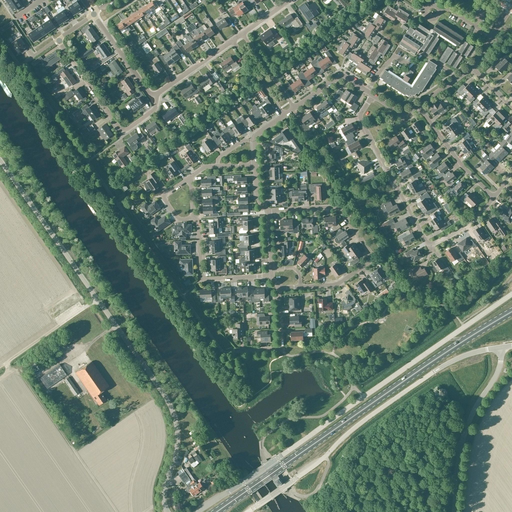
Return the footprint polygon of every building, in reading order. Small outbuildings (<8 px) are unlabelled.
[(19,0),(10,7),(13,11),(17,8),(19,11),(25,8),(19,0)] [(72,0),(70,2),(71,2),(72,4),(77,12),(82,9),(80,6),(82,4),(81,3),(79,0),(72,0)] [(239,1),(236,3),(237,4),(238,5),(243,13),(248,10),(246,7),(250,4),(247,0),(240,0),(242,2),(241,3),(239,1)] [(153,1),(147,4),(151,10),(154,8),(156,12),(160,10),(160,9),(158,7),(157,8),(155,4),(153,1)] [(77,12),(72,4),(71,2),(64,7),(67,12),(70,11),(73,15),(77,12)] [(306,3),(301,8),(303,12),(302,13),(308,21),(312,19),(319,14),(316,10),(319,8),(315,3),(309,7),(306,3)] [(147,4),(142,8),(149,17),(151,16),(148,12),(151,10),(147,4)] [(232,8),(228,10),(232,16),(236,13),(238,16),(243,13),(238,5),(237,4),(235,6),(236,7),(233,9),(232,8)] [(63,6),(56,11),(58,14),(63,22),(68,19),(65,14),(67,12),(64,7),(63,6)] [(385,11),(383,14),(389,17),(391,14),(389,13),(392,9),(393,8),(389,6),(389,7),(387,6),(384,10),(385,11)] [(137,11),(141,17),(144,15),(147,19),(149,17),(142,8),(137,11)] [(398,12),(394,17),(396,18),(398,19),(400,20),(403,15),(402,14),(403,12),(401,11),(402,10),(398,8),(396,11),(398,12)] [(391,14),(389,17),(389,18),(394,21),(396,18),(394,17),(398,12),(396,11),(394,9),(394,10),(392,9),(389,13),(391,14)] [(132,15),(137,22),(139,20),(138,19),(141,17),(137,11),(132,15)] [(403,15),(400,20),(405,23),(408,18),(407,17),(408,15),(407,14),(407,13),(404,11),(403,12),(402,14),(403,15)] [(227,19),(230,17),(226,12),(223,14),(225,17),(216,23),(220,29),(228,24),(225,20),(226,19),(227,19)] [(375,12),(372,16),(376,19),(375,20),(383,25),(386,20),(383,18),(383,17),(378,14),(375,12)] [(59,25),(63,22),(58,14),(53,16),(57,21),(59,24),(59,25)] [(291,22),(296,28),(302,24),(297,17),(294,19),(290,14),(279,22),(282,26),(284,25),(285,26),(291,22)] [(132,15),(127,18),(131,24),(134,22),(135,23),(137,22),(132,15)] [(47,17),(43,20),(45,22),(50,31),(55,28),(49,19),(47,17)] [(127,18),(122,21),(128,30),(129,31),(131,30),(129,27),(128,26),(131,24),(127,18)] [(372,23),(371,24),(376,27),(376,29),(379,31),(380,30),(383,25),(375,20),(374,21),(373,21),(372,23)] [(122,21),(117,25),(121,30),(123,33),(128,30),(122,21)] [(367,26),(366,28),(373,32),(376,29),(376,27),(371,24),(372,23),(369,21),(368,22),(366,25),(367,26)] [(400,42),(400,43),(418,54),(421,49),(429,54),(439,38),(438,38),(438,35),(455,46),(456,45),(458,46),(464,38),(438,21),(431,32),(429,30),(428,32),(418,25),(415,30),(410,27),(400,42)] [(40,25),(46,33),(50,31),(45,22),(40,25)] [(309,25),(307,27),(310,32),(318,26),(315,23),(310,26),(309,25)] [(192,24),(189,26),(190,27),(198,39),(201,38),(203,41),(209,37),(201,26),(199,28),(202,33),(200,34),(192,24)] [(201,26),(209,37),(214,34),(210,27),(207,29),(204,24),(201,26)] [(42,36),(46,33),(40,25),(36,28),(42,36)] [(87,25),(80,30),(82,34),(85,32),(92,42),(98,38),(91,27),(90,28),(87,25)] [(186,34),(184,36),(185,38),(187,40),(193,49),(198,45),(196,41),(198,39),(190,27),(187,29),(194,39),(193,39),(190,35),(189,35),(188,36),(186,34)] [(364,30),(363,32),(366,33),(365,34),(370,38),(373,32),(366,28),(365,27),(363,30),(364,30)] [(36,28),(32,31),(38,39),(42,36),(36,28)] [(38,39),(32,31),(31,29),(27,32),(29,36),(28,37),(31,40),(32,40),(33,42),(38,39)] [(267,33),(262,36),(267,44),(276,39),(277,40),(281,38),(280,37),(277,33),(276,33),(275,31),(272,33),(269,29),(266,32),(267,33)] [(352,34),(349,38),(350,38),(358,43),(360,39),(357,37),(358,36),(353,33),(352,35),(352,34)] [(19,37),(11,42),(14,47),(13,47),(16,51),(16,50),(18,52),(22,50),(21,49),(23,48),(22,46),(24,44),(19,37)] [(347,42),(346,43),(351,46),(351,47),(354,49),(354,48),(356,46),(358,43),(350,38),(349,40),(348,39),(347,42)] [(382,39),(379,45),(386,49),(387,50),(389,47),(388,46),(389,45),(387,43),(388,42),(382,39)] [(186,44),(183,46),(188,52),(193,49),(187,40),(184,42),(186,44)] [(342,45),(341,46),(348,51),(351,47),(351,46),(346,43),(347,42),(344,40),(343,41),(341,44),(342,45)] [(470,52),(473,47),(465,41),(462,46),(470,52)] [(146,42),(141,45),(143,47),(142,47),(146,53),(152,50),(146,42)] [(96,48),(103,58),(109,54),(102,43),(96,48)] [(172,50),(169,53),(170,54),(169,54),(174,62),(180,58),(178,55),(181,54),(182,53),(176,45),(173,47),(174,49),(172,50)] [(376,48),(375,50),(380,54),(383,56),(384,56),(386,52),(385,51),(386,49),(379,45),(377,47),(376,48)] [(339,49),(338,50),(340,52),(339,53),(345,56),(348,51),(341,46),(340,46),(338,48),(339,49)] [(372,48),(369,53),(377,57),(378,56),(379,56),(380,54),(375,50),(376,48),(373,46),(372,48)] [(439,60),(444,63),(453,50),(448,46),(439,60)] [(462,46),(459,51),(461,53),(462,54),(467,57),(470,52),(462,46)] [(90,47),(83,53),(85,56),(93,51),(90,47)] [(135,56),(142,52),(140,47),(133,51),(135,56)] [(322,59),(327,66),(332,63),(333,64),(336,62),(327,50),(324,52),(327,56),(322,59)] [(40,56),(33,61),(35,64),(36,64),(41,60),(46,68),(57,60),(56,59),(57,58),(56,56),(58,55),(55,51),(55,52),(49,56),(48,55),(42,59),(40,56)] [(352,54),(349,58),(350,59),(350,60),(353,62),(353,61),(358,53),(355,51),(353,54),(352,54)] [(169,54),(170,54),(168,52),(163,56),(162,55),(159,57),(164,65),(167,63),(169,65),(174,62),(169,54)] [(454,52),(451,57),(459,63),(463,57),(461,56),(459,55),(457,54),(454,52)] [(508,67),(511,64),(505,59),(508,56),(504,52),(498,57),(502,61),(496,67),(502,73),(505,70),(506,72),(509,69),(508,67)] [(358,53),(353,61),(355,62),(354,63),(357,65),(358,65),(362,60),(363,61),(365,58),(363,56),(362,56),(358,53)] [(367,56),(369,58),(370,58),(369,59),(374,62),(375,60),(376,61),(378,58),(377,57),(369,53),(367,56)] [(151,65),(152,67),(150,68),(152,73),(155,71),(157,74),(157,73),(158,74),(160,72),(160,71),(162,70),(157,62),(159,61),(156,57),(152,60),(154,63),(151,65)] [(232,69),(238,65),(236,62),(235,63),(231,57),(220,64),(224,70),(225,72),(231,68),(232,69)] [(315,59),(312,61),(321,73),(324,71),(323,69),(327,66),(322,59),(321,57),(316,60),(315,59)] [(455,68),(459,63),(451,57),(447,63),(455,68)] [(357,65),(355,67),(360,70),(360,69),(362,71),(367,63),(363,61),(362,60),(358,65),(357,65)] [(436,68),(437,65),(429,60),(412,87),(385,70),(379,78),(382,80),(405,95),(406,94),(409,96),(410,94),(412,96),(415,95),(416,93),(418,94),(420,91),(421,92),(436,68)] [(114,61),(108,65),(112,71),(110,72),(113,75),(114,74),(116,76),(122,72),(114,61)] [(308,70),(313,76),(317,73),(318,75),(321,73),(312,61),(310,63),(312,66),(308,70)] [(362,71),(361,71),(364,73),(364,72),(366,73),(367,71),(368,72),(372,67),(367,63),(362,71)] [(63,68),(57,72),(59,74),(59,75),(60,74),(68,86),(75,81),(73,78),(72,78),(66,70),(65,71),(63,68)] [(402,79),(407,82),(413,72),(409,69),(405,73),(406,74),(402,79)] [(302,71),(299,73),(308,85),(310,83),(308,80),(313,76),(308,70),(303,73),(302,71)] [(209,86),(216,81),(209,72),(203,76),(206,80),(200,84),(203,88),(208,84),(209,86)] [(299,79),(294,82),(299,89),(304,85),(305,87),(308,85),(299,73),(296,75),(299,79)] [(131,89),(133,88),(126,78),(121,82),(123,85),(122,87),(124,89),(125,88),(128,91),(126,93),(128,96),(133,92),(131,89)] [(217,83),(223,92),(227,89),(221,80),(217,83)] [(299,89),(294,82),(290,85),(287,81),(284,83),(293,95),(296,93),(295,92),(299,89)] [(467,94),(474,87),(470,83),(465,88),(462,86),(457,91),(463,97),(467,94)] [(191,85),(181,92),(185,98),(186,99),(192,95),(193,96),(198,92),(196,89),(195,90),(191,85)] [(66,93),(62,96),(65,100),(69,98),(74,94),(79,100),(80,99),(82,101),(86,99),(84,96),(80,91),(82,91),(79,87),(72,92),(70,90),(66,93)] [(474,87),(467,94),(469,96),(467,98),(471,103),(475,99),(473,96),(474,95),(478,91),(474,87)] [(341,98),(346,101),(351,93),(346,89),(344,92),(338,89),(333,97),(339,101),(341,98)] [(135,100),(129,105),(133,112),(144,104),(141,99),(144,97),(140,91),(136,94),(138,98),(135,100)] [(351,93),(346,101),(351,105),(349,108),(355,111),(358,105),(353,102),(357,97),(351,93)] [(193,99),(197,104),(202,101),(198,96),(193,99)] [(478,98),(473,104),(479,110),(481,107),(488,101),(484,97),(480,100),(478,98)] [(263,107),(268,114),(272,111),(268,106),(271,104),(267,99),(264,101),(260,104),(263,107)] [(326,100),(321,103),(326,110),(328,113),(333,110),(335,108),(332,103),(329,105),(326,100)] [(441,103),(439,100),(432,106),(434,108),(432,110),(436,115),(444,109),(440,104),(441,103)] [(488,101),(481,107),(483,110),(481,112),(485,116),(489,112),(487,110),(492,105),(488,101)] [(326,110),(321,103),(316,107),(320,112),(317,113),(321,118),(328,113),(326,110)] [(263,117),(268,114),(263,107),(260,104),(256,107),(255,104),(252,106),(253,108),(257,114),(259,112),(263,117)] [(85,110),(92,120),(99,115),(92,105),(88,107),(86,105),(81,108),(83,111),(85,110)] [(162,116),(167,122),(179,114),(174,108),(170,110),(162,116)] [(249,117),(254,124),(258,121),(255,115),(257,114),(253,108),(251,110),(253,114),(249,117)] [(495,122),(502,114),(498,110),(492,116),(490,113),(486,118),(488,120),(486,122),(490,126),(494,121),(495,122)] [(305,115),(313,125),(315,124),(316,124),(320,121),(316,115),(313,117),(310,112),(305,115)] [(502,114),(495,122),(497,124),(494,127),(498,131),(503,126),(501,124),(506,118),(502,114)] [(313,125),(305,115),(300,118),(304,123),(301,125),(306,132),(311,129),(310,127),(313,125)] [(254,124),(249,117),(245,120),(242,116),(240,118),(243,123),(246,122),(250,127),(254,124)] [(445,128),(449,133),(456,127),(454,125),(458,122),(454,117),(450,121),(452,123),(445,128)] [(235,126),(240,134),(245,130),(241,125),(243,123),(240,118),(236,120),(239,124),(235,126)] [(154,121),(146,127),(150,133),(151,135),(156,131),(157,132),(160,130),(158,127),(154,121)] [(422,129),(425,134),(428,133),(423,126),(421,128),(416,122),(412,125),(417,133),(422,129)] [(233,123),(226,128),(229,133),(232,131),(236,137),(240,134),(235,126),(233,123)] [(341,128),(347,140),(352,138),(354,137),(351,132),(355,130),(351,123),(341,128)] [(102,137),(104,140),(111,135),(107,128),(108,128),(105,124),(97,130),(99,132),(100,132),(103,136),(102,137)] [(87,128),(91,134),(96,131),(92,125),(87,128)] [(456,127),(449,133),(452,137),(459,132),(456,127)] [(220,134),(226,143),(231,140),(227,135),(229,133),(226,128),(223,130),(224,131),(220,134)] [(338,128),(335,129),(341,140),(344,139),(338,128)] [(406,129),(401,132),(405,138),(406,140),(410,138),(412,136),(413,139),(415,141),(418,139),(413,132),(410,135),(406,129)] [(286,143),(291,139),(285,130),(279,134),(280,134),(270,142),(271,143),(275,145),(283,139),(286,143)] [(141,143),(146,139),(141,133),(138,136),(136,134),(132,137),(133,138),(127,142),(130,146),(129,146),(133,151),(137,148),(137,146),(136,144),(140,141),(141,143)] [(215,135),(212,137),(218,146),(221,145),(222,146),(226,143),(220,134),(216,137),(215,135)] [(200,148),(200,149),(201,150),(202,152),(203,152),(205,151),(205,150),(207,152),(214,148),(210,142),(213,140),(209,135),(207,137),(208,139),(201,144),(203,147),(202,147),(200,148)] [(502,142),(507,146),(509,143),(511,145),(511,137),(509,135),(506,140),(504,139),(502,142)] [(396,136),(387,142),(392,149),(398,145),(401,149),(406,145),(404,142),(402,140),(400,142),(396,136)] [(157,144),(151,137),(148,139),(154,146),(157,144)] [(294,138),(291,140),(296,148),(293,150),(293,151),(298,153),(303,149),(294,138)] [(352,138),(347,140),(345,141),(351,153),(362,147),(358,141),(355,142),(352,138)] [(458,145),(461,150),(469,144),(466,139),(465,140),(458,145)] [(501,146),(496,150),(504,157),(508,153),(504,149),(507,146),(502,142),(499,145),(501,146)] [(429,153),(434,149),(430,144),(429,145),(428,143),(422,148),(425,153),(422,156),(425,160),(429,157),(431,156),(429,153)] [(469,144),(461,150),(464,154),(469,150),(472,153),(478,149),(474,144),(471,146),(469,144)] [(183,155),(190,164),(196,160),(193,155),(195,153),(189,145),(186,147),(188,151),(183,155)] [(268,161),(276,161),(276,156),(283,156),(282,148),(274,145),(272,151),(268,151),(268,152),(266,152),(266,158),(268,158),(268,161)] [(127,164),(122,157),(129,153),(125,147),(119,151),(113,155),(122,168),(127,164)] [(504,157),(496,150),(494,153),(492,152),(488,156),(493,161),(495,158),(499,162),(504,157)] [(432,157),(430,159),(433,162),(429,165),(432,169),(438,165),(437,162),(441,159),(437,153),(432,157)] [(407,165),(405,162),(409,159),(407,154),(400,158),(401,161),(396,164),(399,170),(407,165)] [(483,164),(490,171),(494,167),(489,162),(492,160),(487,155),(484,157),(482,159),(485,162),(483,164)] [(360,172),(367,172),(370,167),(367,161),(361,161),(357,167),(360,172)] [(170,168),(165,171),(170,178),(177,173),(176,171),(179,169),(177,167),(173,162),(170,164),(168,165),(170,168)] [(445,174),(443,172),(448,168),(444,163),(437,168),(440,171),(437,173),(440,178),(445,174)] [(269,171),(270,174),(280,173),(279,169),(282,169),(282,164),(275,164),(275,167),(269,168),(269,171)] [(490,171),(483,164),(480,168),(487,175),(490,171)] [(405,171),(401,173),(404,179),(412,175),(409,169),(405,171)] [(151,189),(152,191),(159,186),(155,180),(158,178),(154,172),(149,176),(151,179),(146,182),(148,185),(145,187),(147,191),(151,189)] [(407,185),(410,190),(418,185),(416,183),(419,181),(417,178),(422,175),(420,172),(412,176),(414,179),(415,181),(407,185)] [(452,181),(456,178),(452,173),(451,174),(449,172),(442,177),(448,184),(450,186),(454,183),(452,181)] [(280,173),(270,174),(270,176),(269,177),(269,180),(276,179),(276,182),(283,182),(282,174),(280,174),(280,173)] [(246,178),(239,178),(239,175),(231,175),(231,178),(233,178),(233,181),(237,181),(237,184),(247,184),(246,178)] [(202,180),(202,186),(216,185),(215,176),(209,177),(209,180),(202,180)] [(270,192),(270,195),(280,194),(280,189),(282,189),(282,185),(282,183),(279,183),(279,186),(276,186),(276,189),(270,189),(271,192),(270,192)] [(452,190),(451,191),(455,196),(458,193),(464,187),(460,183),(454,189),(454,188),(452,190)] [(315,193),(317,194),(317,198),(325,198),(325,197),(326,197),(326,193),(325,193),(325,187),(322,187),(322,184),(309,184),(310,193),(315,193)] [(301,190),(298,191),(298,201),(304,201),(304,197),(307,197),(306,185),(300,185),(301,190)] [(418,185),(410,190),(412,194),(418,191),(420,195),(426,191),(423,186),(419,188),(418,185)] [(202,190),(202,196),(212,195),(212,192),(216,192),(216,191),(220,191),(219,187),(208,188),(208,190),(202,190)] [(298,201),(298,191),(294,191),(294,188),(288,189),(289,195),(292,195),(292,202),(298,201)] [(427,192),(425,194),(421,196),(423,200),(417,204),(420,208),(430,202),(429,199),(431,198),(427,192)] [(467,201),(473,207),(479,201),(471,193),(468,196),(466,194),(460,199),(465,203),(467,201)] [(280,194),(270,195),(270,197),(271,197),(271,200),(275,200),(275,203),(277,203),(283,202),(283,199),(281,199),(280,194)] [(212,205),(212,202),(215,202),(215,200),(218,200),(217,196),(210,196),(210,200),(203,200),(203,206),(212,205)] [(387,211),(390,216),(400,211),(396,205),(393,207),(390,201),(380,206),(384,213),(387,211)] [(141,207),(147,217),(160,208),(155,202),(148,207),(146,204),(141,207)] [(428,210),(430,213),(438,208),(434,203),(432,204),(430,202),(428,203),(420,208),(423,213),(428,210)] [(453,211),(447,203),(443,206),(449,214),(453,211)] [(240,212),(248,212),(248,206),(238,206),(239,209),(234,210),(234,215),(240,215),(240,212)] [(218,213),(213,213),(213,207),(203,208),(203,214),(211,214),(211,217),(218,216),(218,213)] [(504,219),(510,223),(511,220),(511,209),(510,208),(508,213),(503,210),(500,215),(505,218),(504,219)] [(430,222),(433,226),(442,220),(439,216),(441,214),(439,210),(431,216),(433,219),(430,222)] [(155,218),(151,221),(151,222),(157,231),(170,222),(165,216),(158,221),(155,218)] [(243,223),(243,225),(253,225),(253,220),(245,220),(245,217),(238,217),(238,221),(239,221),(239,222),(243,223)] [(325,224),(325,227),(331,227),(331,228),(334,232),(341,227),(338,223),(336,224),(335,217),(332,217),(325,218),(325,220),(325,224)] [(209,223),(209,228),(218,228),(222,227),(221,218),(216,218),(216,222),(209,223)] [(392,219),(387,221),(391,229),(396,226),(399,232),(409,226),(405,218),(395,223),(392,219)] [(314,230),(314,233),(318,232),(317,225),(313,225),(312,219),(302,219),(302,227),(312,227),(312,230),(314,230)] [(498,221),(495,223),(492,219),(486,223),(491,231),(497,227),(498,228),(504,236),(507,234),(498,221)] [(286,230),(286,220),(280,221),(280,227),(276,227),(276,234),(281,234),(281,230),(286,230)] [(292,220),(286,220),(286,230),(287,230),(287,232),(292,232),(292,234),(298,233),(298,230),(299,230),(298,222),(293,222),(294,223),(292,223),(292,220)] [(442,220),(433,226),(436,231),(441,227),(444,230),(451,225),(449,222),(445,224),(442,220)] [(176,225),(176,233),(179,233),(179,236),(179,237),(179,240),(181,239),(181,240),(186,240),(185,233),(191,233),(191,225),(176,225)] [(253,225),(243,225),(243,228),(240,229),(240,230),(239,230),(239,233),(246,233),(246,230),(253,230),(253,225)] [(218,228),(209,228),(209,234),(216,233),(216,237),(225,237),(231,236),(231,233),(231,232),(230,232),(224,233),(219,233),(218,228)] [(342,229),(341,230),(340,229),(333,234),(333,235),(336,238),(335,239),(335,241),(336,243),(337,243),(339,243),(340,242),(341,242),(349,236),(345,231),(343,232),(342,229)] [(483,239),(485,243),(491,239),(484,229),(480,231),(479,229),(474,233),(480,241),(483,239)] [(403,234),(397,238),(400,243),(402,242),(404,241),(406,245),(415,240),(412,233),(405,237),(403,234)] [(210,241),(210,247),(219,246),(219,243),(225,243),(225,237),(216,237),(216,241),(210,241)] [(474,249),(476,247),(471,240),(469,242),(466,239),(457,245),(463,252),(472,246),(474,249)] [(254,240),(244,240),(244,243),(241,244),(241,245),(238,245),(239,248),(247,248),(247,245),(254,244),(254,240)] [(190,253),(190,245),(181,246),(181,242),(175,242),(175,254),(190,253)] [(288,247),(293,247),(293,242),(285,242),(285,246),(280,246),(280,256),(288,256),(288,247)] [(347,246),(341,249),(345,254),(345,255),(345,257),(345,258),(346,258),(358,249),(354,244),(351,247),(349,244),(347,246)] [(219,246),(210,247),(210,252),(217,252),(217,255),(225,255),(225,249),(220,250),(219,246)] [(358,249),(346,258),(346,259),(348,260),(349,260),(353,265),(358,262),(356,258),(362,254),(358,249)] [(456,259),(459,263),(464,259),(460,253),(456,255),(452,249),(445,253),(452,262),(456,259)] [(411,257),(414,262),(422,257),(418,250),(413,253),(411,250),(405,254),(408,258),(411,257)] [(255,255),(245,255),(245,258),(242,259),(239,259),(239,263),(246,263),(246,260),(255,259),(255,255)] [(304,266),(306,268),(312,261),(310,259),(309,259),(304,255),(297,263),(302,267),(304,266)] [(211,260),(211,265),(220,265),(220,262),(226,262),(225,256),(217,256),(218,259),(211,260)] [(193,274),(192,259),(180,260),(180,266),(178,266),(180,270),(185,270),(185,275),(193,274)] [(442,269),(445,273),(450,270),(445,264),(443,265),(438,259),(432,263),(434,266),(432,268),(435,273),(437,271),(438,272),(442,269)] [(330,268),(336,276),(341,273),(340,271),(343,269),(337,261),(334,263),(335,264),(330,268)] [(239,263),(239,269),(244,268),(244,271),(254,271),(254,270),(255,270),(255,269),(255,266),(254,266),(254,265),(246,265),(246,263),(239,263)] [(220,265),(211,265),(211,271),(218,271),(218,274),(227,274),(226,268),(221,268),(220,265)] [(321,276),(325,276),(324,267),(320,267),(320,268),(314,268),(314,279),(321,278),(321,276)] [(374,271),(380,280),(383,278),(385,281),(389,278),(385,272),(382,274),(379,268),(374,271)] [(417,275),(419,279),(427,275),(424,269),(421,271),(420,268),(412,272),(414,277),(417,275)] [(374,271),(370,275),(373,280),(371,282),(375,288),(379,285),(382,283),(380,280),(374,271)] [(368,283),(365,286),(361,280),(354,285),(360,294),(365,290),(368,293),(372,290),(368,283)] [(234,295),(234,301),(239,301),(240,297),(243,297),(242,287),(237,287),(237,295),(234,295)] [(247,287),(242,287),(243,297),(245,297),(246,300),(248,300),(248,301),(249,301),(251,301),(251,296),(251,294),(248,294),(247,287)] [(226,298),(225,288),(220,288),(220,296),(217,296),(218,302),(218,303),(221,303),(221,302),(222,302),(223,298),(226,298)] [(231,288),(225,288),(226,298),(229,298),(230,301),(231,301),(231,302),(234,302),(234,301),(234,295),(231,295),(231,288)] [(259,289),(260,299),(263,298),(263,302),(269,301),(269,296),(265,296),(264,288),(259,289)] [(254,296),(251,296),(251,301),(251,302),(255,302),(260,302),(260,299),(259,289),(254,289),(254,296)] [(342,309),(347,310),(351,306),(355,303),(355,299),(348,289),(345,292),(347,296),(343,299),(343,300),(341,301),(341,303),(343,306),(342,309)] [(211,297),(212,303),(215,302),(215,294),(211,294),(211,290),(200,290),(200,298),(211,297)] [(289,305),(289,310),(299,310),(299,305),(298,298),(289,298),(290,305),(289,305)] [(318,307),(319,307),(319,310),(332,310),(332,303),(326,303),(326,299),(319,299),(319,303),(318,304),(318,307)] [(270,324),(269,316),(263,317),(263,313),(257,314),(257,317),(259,317),(260,324),(270,324)] [(295,324),(295,327),(301,326),(301,321),(299,321),(298,317),(290,317),(290,324),(295,324)] [(240,335),(243,335),(243,324),(237,324),(237,329),(232,329),(232,339),(240,338),(240,335)] [(271,342),(270,334),(267,334),(267,331),(257,332),(257,336),(261,336),(261,342),(271,342)] [(291,332),(291,340),(303,340),(302,332),(291,332)] [(100,392),(108,386),(91,361),(75,373),(94,400),(95,399),(98,405),(105,400),(100,392)] [(39,378),(46,388),(66,375),(59,364),(39,378)] [(69,389),(74,396),(78,392),(68,377),(64,380),(70,389),(69,389)] [(192,481),(199,492),(204,488),(207,486),(207,485),(204,481),(203,481),(200,483),(198,484),(196,482),(197,482),(194,478),(194,479),(186,467),(183,470),(190,479),(192,481)] [(183,469),(178,472),(179,475),(184,483),(190,479),(183,470),(183,469)] [(190,479),(184,483),(187,486),(186,489),(188,492),(190,492),(191,493),(193,496),(199,492),(192,481),(190,479)]
